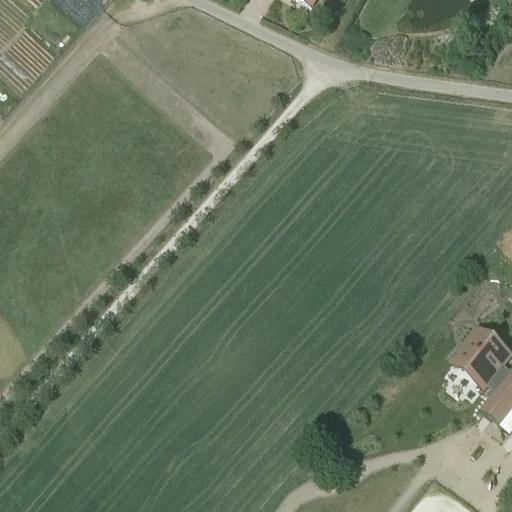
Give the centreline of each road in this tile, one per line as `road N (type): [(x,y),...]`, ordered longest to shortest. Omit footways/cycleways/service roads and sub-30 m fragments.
road 1 (track): [(325,70),(0,435)]
road 2 (unclassified): [(511,97),(325,70),(186,0)]
